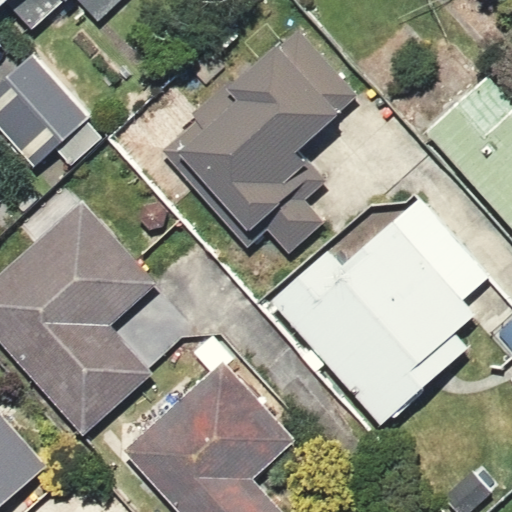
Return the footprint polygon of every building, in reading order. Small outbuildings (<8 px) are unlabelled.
[(0,0),(0,12),(37,56),(102,0),(0,0)] [(221,265),(262,310),(420,166),(279,12),(152,129),(251,238),(221,265)] [(511,133),(488,106),(443,146),(511,224),(511,133)] [(511,394),(511,296),(423,197),(287,318),(411,457),(499,379),(511,394)] [(94,207),(0,291),(0,345),(94,450),(215,341),(94,207)] [(245,375),(144,468),(185,511),(370,511),(371,511),(245,375)] [(0,511),(56,511),(83,489),(0,394),(0,511)]
